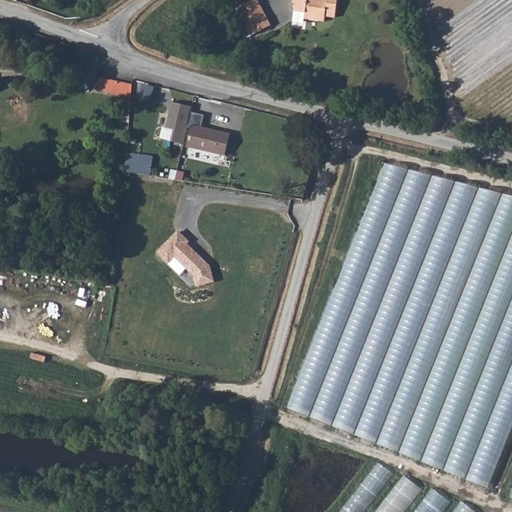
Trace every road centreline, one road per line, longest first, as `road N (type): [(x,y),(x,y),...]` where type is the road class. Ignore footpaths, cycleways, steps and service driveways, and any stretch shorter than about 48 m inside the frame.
road 1 (unclassified): [(229,511),(242,489),(341,120)]
road 2 (track): [(262,412),(503,511)]
road 3 (unclassified): [(341,120),(99,45)]
road 4 (unclassified): [(511,163),(341,120)]
